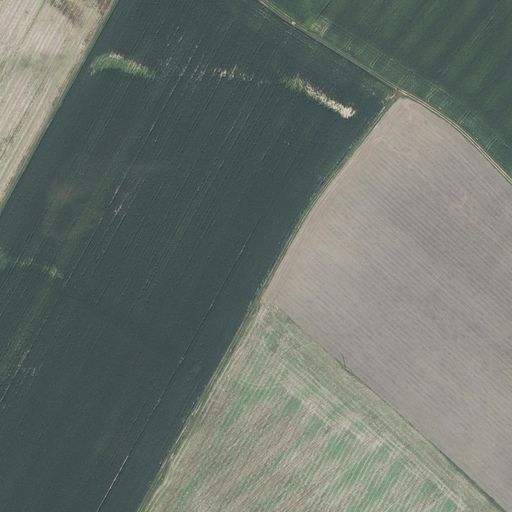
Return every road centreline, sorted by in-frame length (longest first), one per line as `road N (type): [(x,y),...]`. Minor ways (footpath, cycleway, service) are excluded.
road 1 (track): [(139,511),(301,218),(399,89),(253,0)]
road 2 (track): [(113,0),(0,211)]
road 3 (track): [(511,181),(455,125),(399,89)]
